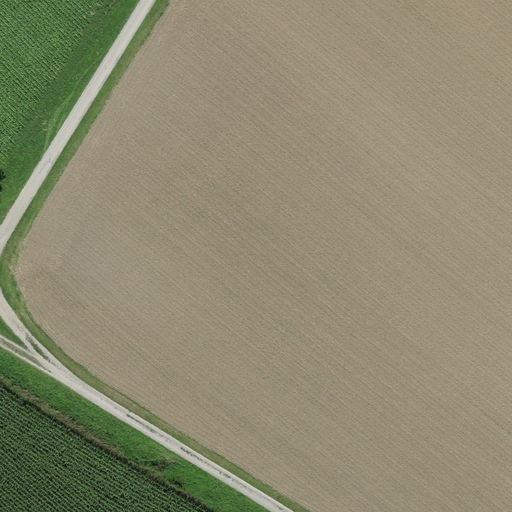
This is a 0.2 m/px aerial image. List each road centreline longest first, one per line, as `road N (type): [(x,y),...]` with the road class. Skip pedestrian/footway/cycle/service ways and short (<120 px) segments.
road 1 (track): [(0,341),(286,511)]
road 2 (track): [(0,243),(150,0)]
